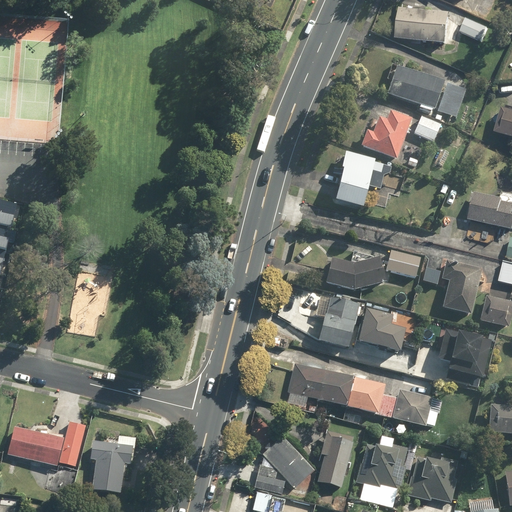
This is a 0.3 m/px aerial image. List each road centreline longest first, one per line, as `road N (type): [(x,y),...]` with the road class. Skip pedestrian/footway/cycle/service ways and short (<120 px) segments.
road 1 (secondary): [(340,0),(269,177),(210,413)]
road 2 (residential): [(0,361),(210,413)]
